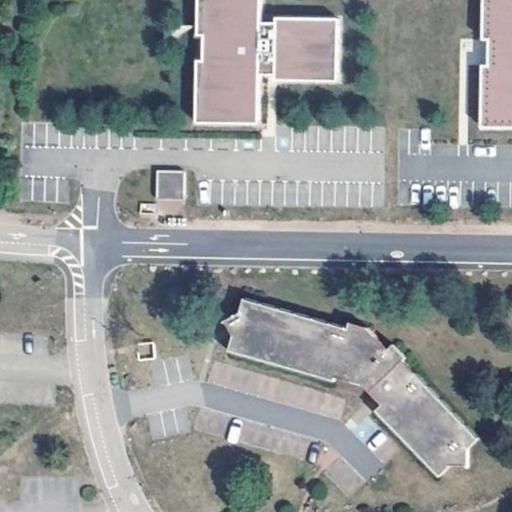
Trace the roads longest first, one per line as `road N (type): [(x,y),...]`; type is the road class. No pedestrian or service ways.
road 1 (unclassified): [(511,251),(86,247)]
road 2 (unclassified): [(86,247),(91,387),(131,511)]
